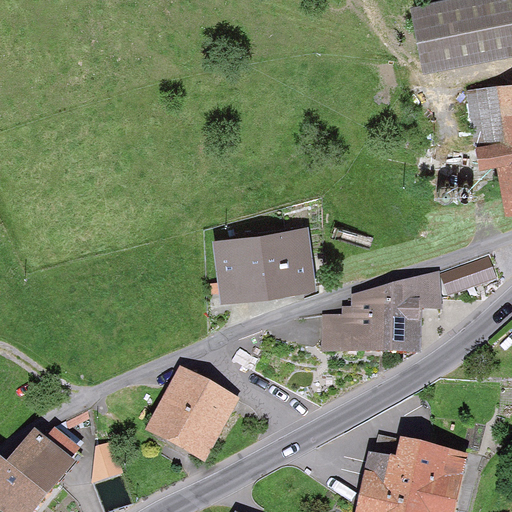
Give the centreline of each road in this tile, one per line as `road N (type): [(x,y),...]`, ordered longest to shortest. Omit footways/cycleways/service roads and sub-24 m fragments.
road 1 (residential): [(0,454),(106,387),(195,349),(511,236)]
road 2 (tertiary): [(511,302),(424,372),(164,511)]
